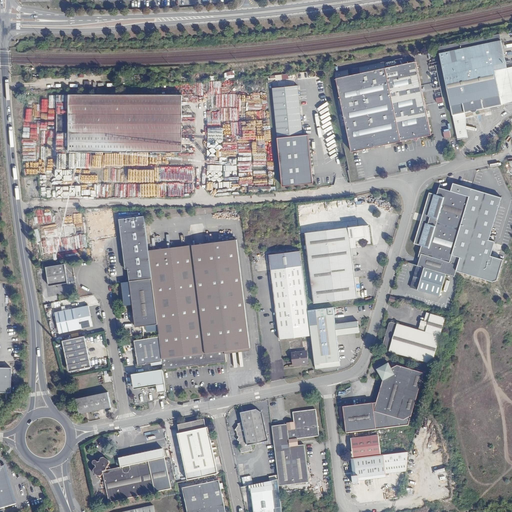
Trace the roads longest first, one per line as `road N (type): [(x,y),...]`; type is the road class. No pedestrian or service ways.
road 1 (track): [(511,25),(211,74),(0,87)]
road 2 (unclassified): [(402,186),(17,209)]
road 3 (secondary): [(3,29),(248,16)]
road 4 (unclassified): [(326,379),(352,373),(365,356),(408,207),(402,186)]
road 5 (tertiary): [(3,34),(17,209)]
road 6 (unclassified): [(326,379),(340,495),(356,509),(393,505)]
road 7 (secondary): [(247,10),(90,17)]
road 8 (unclassified): [(127,424),(106,298),(92,276)]
road 9 (tertiary): [(17,209),(36,357)]
road 10 (secondary): [(248,16),(373,0)]
